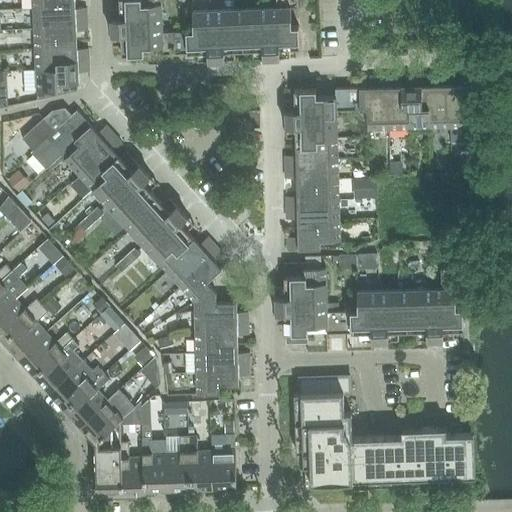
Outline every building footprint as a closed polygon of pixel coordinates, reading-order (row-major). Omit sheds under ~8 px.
[(76,7),(75,0),(54,0),(55,6),(34,7),(35,27),(56,26),(55,19),(87,18),(87,7),(76,7)] [(119,0),(121,17),(111,18),(112,34),(121,34),(122,54),(144,53),(144,46),(163,45),(162,31),(163,31),(161,0),(119,0)] [(301,47),(299,25),(292,25),(291,6),(277,7),(277,6),(242,7),(244,49),(264,49),(264,58),(281,57),(280,48),(301,47)] [(225,50),(244,49),(242,7),(193,10),(194,30),(195,51),(208,51),(209,60),(225,59),(225,50)] [(57,47),(56,40),(77,39),(77,29),(88,29),(87,18),(55,19),(56,26),(35,27),(36,48),(57,47)] [(194,30),(163,31),(162,31),(163,45),(163,53),(195,51),(194,30)] [(78,48),(77,39),(56,40),(57,47),(36,48),(36,68),(58,67),(57,60),(89,58),(89,47),(78,48)] [(115,68),(130,67),(129,54),(113,56),(115,68)] [(79,70),(90,70),(89,58),(57,60),(58,67),(36,68),(37,90),(60,89),(59,81),(79,81),(79,70)] [(0,68),(0,104),(20,104),(19,85),(28,85),(27,67),(0,68)] [(162,71),(147,72),(148,101),(163,101),(162,71)] [(451,105),(451,126),(473,125),(472,103),(465,103),(464,83),(464,72),(452,73),(452,84),(443,84),(443,105),(451,105)] [(423,106),(430,105),(431,126),(451,126),(451,105),(443,105),(443,84),(434,84),(433,73),(422,74),(423,106)] [(382,107),(389,106),(390,127),(410,127),(410,106),(403,106),(402,85),(393,85),(392,74),(381,75),(382,107)] [(411,74),(411,85),(402,85),(403,106),(410,106),(410,127),(431,126),(430,105),(423,106),(422,74),(411,74)] [(370,75),(370,86),(360,86),(360,108),(368,108),(368,128),(390,127),(389,106),(382,107),(381,75),(370,75)] [(237,83),(213,84),(214,107),(239,106),(237,83)] [(336,87),(336,95),(336,109),(337,109),(360,108),(360,86),(336,87)] [(295,89),(295,109),(286,109),(286,126),(296,126),(296,145),(318,145),(318,138),(338,137),(337,109),(336,109),(336,95),(317,95),(317,88),(295,89)] [(66,107),(52,110),(23,137),(34,149),(32,151),(47,168),(62,154),(66,158),(81,144),(77,139),(92,125),(78,109),(73,114),(66,107)] [(260,126),(260,109),(243,109),(243,127),(260,126)] [(77,139),(81,144),(66,158),(80,173),(95,159),(90,154),(114,132),(106,124),(98,132),(92,125),(77,139)] [(109,174),(104,169),(120,155),(113,148),(122,141),(114,132),(90,154),(95,159),(80,173),(93,188),(109,174)] [(318,138),(318,145),(296,145),(296,154),(285,154),(285,166),(319,165),(318,158),(338,157),(338,137),(318,138)] [(146,216),(141,210),(157,196),(144,181),(151,175),(139,163),(133,169),(120,155),(104,169),(109,174),(93,188),(131,229),(146,216)] [(297,177),(297,186),(319,185),(319,178),(339,178),(338,157),(318,158),(319,165),(285,166),(286,177),(297,177)] [(54,204),(39,222),(47,229),(87,185),(74,173),(50,200),(54,204)] [(319,178),(319,185),(297,186),(297,195),(286,195),(286,207),(320,206),(319,199),(339,198),(339,178),(319,178)] [(18,204),(9,194),(0,206),(0,207),(6,215),(18,204)] [(131,229),(145,244),(168,270),(183,256),(179,251),(194,236),(181,222),(188,216),(177,204),(170,210),(157,196),(141,210),(146,216),(131,229)] [(339,198),(319,199),(320,206),(286,207),(287,218),(298,218),(298,227),(320,226),(320,219),(340,219),(339,198)] [(98,206),(89,214),(95,221),(104,212),(98,206)] [(85,230),(95,221),(89,214),(79,223),(85,230)] [(298,227),(298,236),(287,236),(287,248),(298,248),(321,248),(321,241),(340,240),(340,219),(320,219),(320,226),(298,227)] [(197,271),(192,266),(216,244),(208,236),(200,243),(194,236),(179,251),(183,256),(168,270),(182,285),(197,271)] [(224,252),(216,244),(192,266),(197,271),(182,285),(196,301),(212,286),(208,281),(222,267),(215,260),(224,252)] [(141,253),(135,247),(126,255),(132,262),(141,253)] [(340,266),(349,266),(348,253),(340,253),(340,266)] [(357,266),(357,253),(348,253),(349,266),(357,266)] [(122,270),(132,262),(126,255),(117,264),(122,270)] [(285,275),(306,275),(306,267),(306,262),(285,262),(285,275)] [(0,281),(13,269),(7,263),(0,269),(0,281)] [(442,267),(442,288),(456,288),(463,287),(463,266),(442,267)] [(306,275),(285,275),(285,295),(276,296),(277,322),(286,322),(286,332),(287,332),(297,332),(308,332),(309,332),(308,325),(327,324),(327,310),(328,310),(327,267),(306,267),(306,275)] [(19,276),(13,269),(0,281),(0,312),(16,297),(7,287),(19,276)] [(217,309),(217,301),(217,291),(212,286),(196,301),(196,310),(217,309)] [(389,330),(408,330),(408,308),(400,308),(399,288),(358,289),(358,309),(352,309),(353,331),(372,331),(373,340),(389,339),(389,330)] [(457,307),(456,288),(442,288),(399,288),(400,308),(408,308),(408,330),(428,329),(428,338),(453,338),(453,329),(464,329),(464,306),(457,307)] [(0,312),(0,333),(5,339),(43,303),(37,297),(26,307),(16,297),(0,312)] [(249,322),(249,310),(238,311),(238,301),(217,301),(217,309),(196,310),(196,330),(217,330),(217,323),(249,322)] [(20,356),(47,331),(37,320),(49,310),(43,303),(5,339),(20,356)] [(103,308),(76,332),(98,355),(124,331),(103,308)] [(327,310),(327,324),(327,332),(353,331),(352,309),(328,310),(327,310)] [(217,323),(217,330),(196,330),(197,351),(218,350),(218,343),(239,342),(238,333),(249,333),(249,322),(217,323)] [(20,356),(35,373),(74,337),(68,331),(56,341),(47,331),(20,356)] [(298,342),(297,332),(287,332),(287,342),(298,342)] [(308,332),(297,332),(298,342),(308,342),(308,332)] [(51,390),(78,365),(68,354),(80,344),(74,337),(35,373),(51,390)] [(218,343),(218,350),(197,351),(197,371),(219,371),(218,363),(250,362),(250,351),(239,352),(239,342),(218,343)] [(136,355),(145,364),(155,354),(146,346),(136,355)] [(219,371),(197,371),(198,393),(220,392),(220,385),(240,384),(240,374),(250,374),(250,362),(218,363),(219,371)] [(87,375),(78,365),(51,390),(66,407),(104,371),(99,365),(87,375)] [(99,388),(110,378),(104,371),(66,407),(81,424),(108,399),(99,388)] [(402,427),(403,434),(353,436),(352,411),(345,411),(344,391),(351,391),(351,375),(300,376),(300,392),(295,392),(297,451),(304,451),(304,463),(311,463),(312,480),(353,478),(353,485),(454,482),(453,475),(470,475),(469,432),(447,433),(447,426),(402,427)] [(81,424),(96,440),(121,419),(124,417),(124,416),(136,406),(129,399),(118,409),(108,399),(81,424)] [(161,401),(162,411),(179,410),(178,400),(161,401)] [(122,441),(121,419),(96,440),(98,493),(123,492),(122,441)] [(143,436),(144,456),(146,488),(168,487),(167,451),(153,451),(152,436),(148,436),(148,425),(143,425),(143,436)] [(214,485),(237,485),(236,433),(212,434),(213,449),(214,485)] [(181,450),(167,451),(168,487),(191,486),(189,434),(181,435),(181,450)] [(191,486),(214,485),(213,449),(199,450),(198,434),(189,434),(191,486)] [(122,441),(123,492),(146,492),(146,488),(144,456),(130,456),(130,441),(122,441)]
